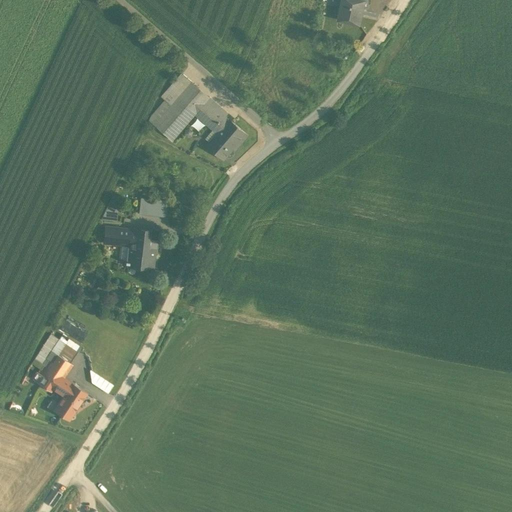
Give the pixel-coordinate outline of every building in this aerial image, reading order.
[(367,0),(343,0),(339,19),(357,23),(362,2),(367,3),(367,0)] [(182,74),(162,97),(165,100),(171,105),(188,87),(192,83),(182,74)] [(171,105),(154,125),(172,141),(195,114),(194,114),(205,102),(208,97),(192,83),(188,87),(171,105)] [(227,113),(208,97),(205,102),(223,117),(224,116),(227,113)] [(165,100),(151,116),(149,121),(154,125),(171,105),(165,100)] [(223,117),(205,102),(194,114),(195,114),(214,130),(216,128),(224,118),(223,117)] [(246,135),(224,116),(223,117),(224,118),(216,128),(220,132),(210,142),(226,155),(236,144),(237,145),(246,135)] [(112,196),(105,211),(115,212),(122,197),(112,196)] [(105,211),(104,211),(98,224),(114,225),(115,212),(105,211)] [(158,232),(108,227),(106,243),(120,245),(128,246),(126,261),(126,265),(149,268),(151,253),(155,253),(158,232)] [(128,246),(120,245),(118,260),(126,261),(128,246)] [(59,339),(51,351),(54,353),(49,360),(53,363),(58,355),(65,344),(59,339)] [(65,344),(58,355),(69,363),(77,352),(66,344),(65,344)] [(53,363),(49,369),(60,377),(69,363),(58,355),(53,363)] [(44,366),(34,380),(39,384),(49,369),(44,366)] [(60,377),(49,369),(39,384),(50,391),(52,388),(60,377)] [(86,394),(60,377),(52,388),(63,395),(58,403),(54,410),(69,419),(86,394)] [(58,403),(52,398),(46,407),(53,411),(54,410),(58,403)]
